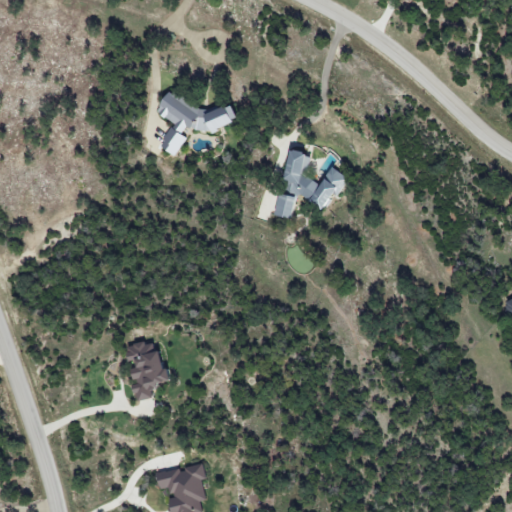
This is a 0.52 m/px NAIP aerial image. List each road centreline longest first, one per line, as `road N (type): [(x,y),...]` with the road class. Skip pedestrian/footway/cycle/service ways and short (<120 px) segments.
road 1 (residential): [(511,148),(373,33),(308,0)]
road 2 (residential): [(56,511),(0,327)]
